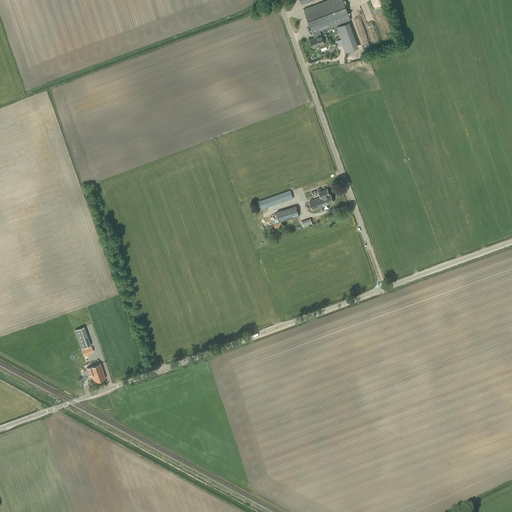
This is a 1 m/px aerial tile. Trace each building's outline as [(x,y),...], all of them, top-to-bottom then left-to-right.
[(313,48),(320,45),(321,48),(330,45),(326,33),(321,35),(320,31),(324,30),(325,32),(327,31),(326,29),(351,20),(343,0),(327,0),(304,9),(314,38),(310,39),(313,48)] [(346,52),(359,47),(349,22),(336,27),(346,52)] [(329,194),(327,189),(319,192),(321,197),(309,201),(313,211),(324,206),(324,205),(333,202),(330,194),(329,194)] [(262,209),(268,207),(293,198),(290,190),(259,201),(262,209)] [(279,222),(299,216),(296,206),(276,212),(277,213),(274,214),(275,219),(278,218),(279,222)] [(302,221),(304,227),(312,224),(311,221),(310,218),(302,221)] [(278,221),(273,223),(276,230),(283,227),(281,222),(279,223),(278,221)] [(89,341),(79,344),(81,349),(91,345),(89,341)] [(105,378),(100,363),(86,368),(89,375),(92,374),(95,382),(105,378)]
